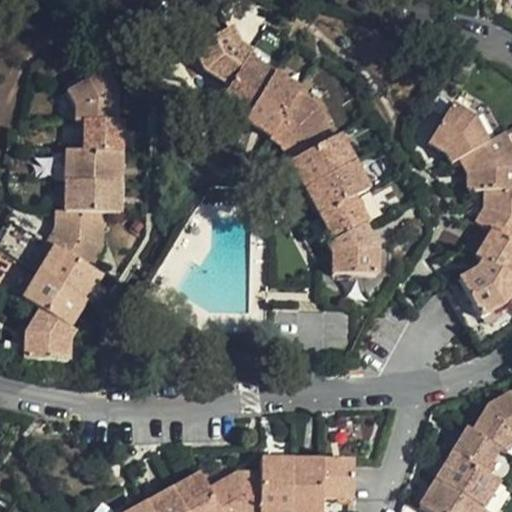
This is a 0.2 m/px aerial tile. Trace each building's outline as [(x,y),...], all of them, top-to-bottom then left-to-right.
[(412,35),(395,29),(392,39),(409,44),(412,35)] [(228,30),(191,50),(203,73),(228,89),(246,61),(250,55),(238,47),(228,30)] [(271,77),(246,61),(217,107),(242,123),(271,77)] [(103,74),(66,94),(75,111),(75,124),(83,124),(114,124),(115,95),(103,74)] [(298,93),(271,77),(242,123),(269,140),(296,97),(298,93)] [(296,97),(269,140),(280,147),(289,164),(332,140),(315,110),(296,97)] [(449,108),(427,145),(445,157),(449,165),(458,160),(485,146),(472,121),(449,108)] [(114,124),(83,124),(82,156),(119,157),(120,124),(114,124)] [(332,140),(289,164),(304,191),(353,165),(337,137),(332,140)] [(477,173),(477,193),(484,193),(511,193),(511,156),(501,137),(485,146),(458,160),(467,175),(475,171),(477,173)] [(65,155),(64,184),(119,186),(119,157),(82,156),(65,155)] [(353,165),(304,191),(319,218),(352,200),(367,192),(353,165)] [(467,175),(467,193),(477,193),(477,173),(475,171),(467,175)] [(119,186),(64,184),(64,216),(101,217),(119,217),(119,186)] [(493,214),(484,229),(485,230),(491,233),(511,246),(511,193),(484,193),(483,210),(493,211),(493,214)] [(352,200),(319,218),(332,244),(362,228),(366,226),(352,200)] [(483,210),(475,224),(484,229),(493,214),(493,211),(483,210)] [(101,217),(64,216),(55,216),(55,232),(47,245),(53,249),(88,270),(100,251),(101,217)] [(7,222),(0,233),(0,281),(28,235),(7,222)] [(332,244),(327,247),(331,257),(332,278),(375,279),(375,252),(362,228),(332,244)] [(480,251),(491,233),(485,230),(474,248),(480,251)] [(511,246),(491,233),(480,251),(475,259),(481,263),(507,279),(511,270),(511,246)] [(88,270),(53,249),(38,275),(85,304),(100,278),(88,270)] [(475,272),(457,282),(478,321),(502,307),(511,289),(511,281),(507,279),(481,263),(475,272)] [(85,304),(38,275),(21,303),(38,314),(68,332),(85,304)] [(478,321),(457,282),(444,289),(465,328),(478,321)] [(68,332),(38,314),(24,337),(24,363),(67,364),(68,343),(73,335),(68,332)] [(346,378),(364,377),(362,365),(345,367),(346,378)] [(511,402),(509,397),(487,408),(483,416),(472,435),(497,452),(504,456),(511,443),(511,402)] [(472,435),(483,416),(478,413),(466,431),(472,435)] [(466,431),(460,441),(451,456),(483,476),(497,452),(472,435),(466,431)] [(446,453),(451,456),(460,441),(456,438),(446,453)] [(483,476),(451,456),(435,483),(481,511),(497,484),(483,476)] [(289,511),(290,463),(260,462),(259,476),(258,511),(289,511)] [(320,511),(321,502),(321,463),(290,463),(289,511),(320,511)] [(351,502),(352,464),(321,463),(321,502),(351,502)] [(258,511),(259,476),(236,476),(206,491),(217,511),(258,511)] [(217,511),(206,491),(198,477),(171,492),(182,511),(217,511)] [(480,511),(481,511),(435,483),(418,509),(423,511),(480,511)] [(182,511),(171,492),(145,506),(148,511),(182,511)]
